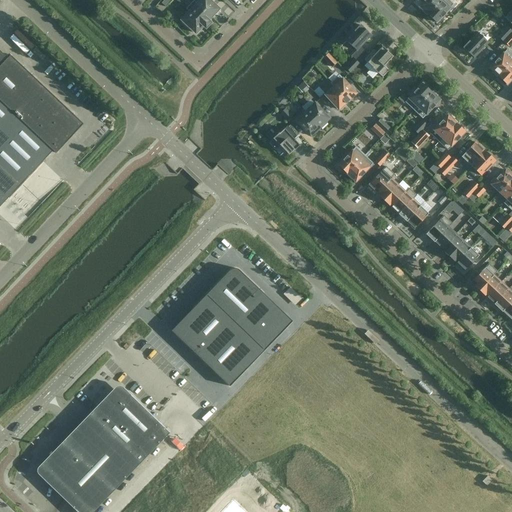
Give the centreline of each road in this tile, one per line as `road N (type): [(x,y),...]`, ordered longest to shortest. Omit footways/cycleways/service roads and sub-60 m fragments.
road 1 (residential): [(511,357),(309,165),(427,51)]
road 2 (unclassified): [(231,200),(511,467)]
road 3 (residential): [(0,443),(231,200)]
road 4 (unclassified): [(148,121),(0,279)]
road 5 (residential): [(133,0),(200,61),(263,0)]
road 6 (unclassified): [(18,0),(148,121)]
